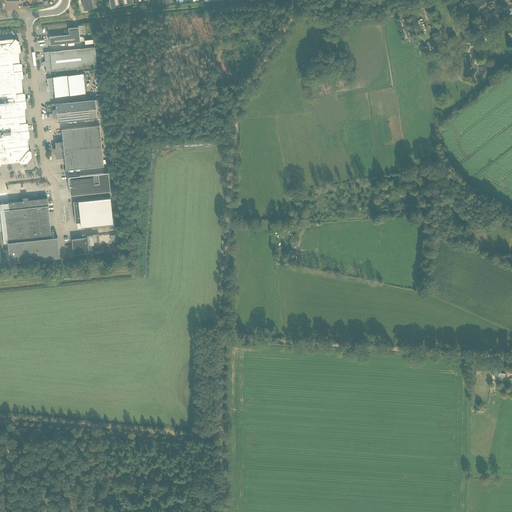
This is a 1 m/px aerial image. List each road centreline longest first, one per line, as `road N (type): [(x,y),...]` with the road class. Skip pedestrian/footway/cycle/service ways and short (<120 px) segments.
road 1 (track): [(222,337),(238,111),(302,0)]
road 2 (track): [(511,361),(222,337)]
road 3 (unclassified): [(43,174),(28,14)]
road 4 (track): [(292,16),(380,18),(432,0)]
road 5 (track): [(221,437),(95,425)]
